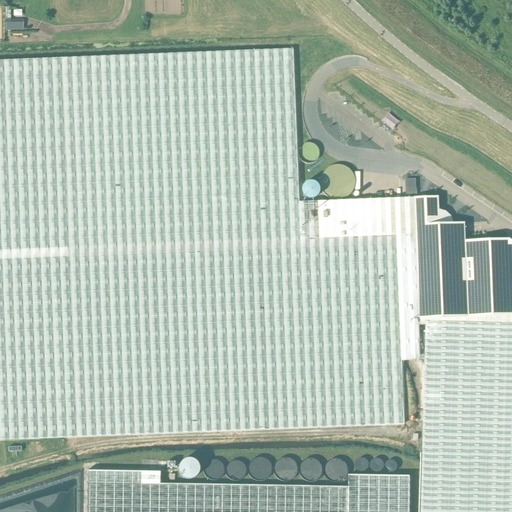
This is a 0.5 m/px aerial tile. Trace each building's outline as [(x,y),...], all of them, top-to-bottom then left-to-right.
[(23,30),(23,17),(8,18),(9,31),(23,30)] [(61,59),(0,61),(0,440),(76,438),(404,425),(401,372),(401,362),(413,361),(420,361),(419,326),(426,326),(424,424),(421,511),(511,511),(511,238),(511,239),(466,241),(466,237),(465,223),(454,223),(451,217),(446,212),(439,210),(439,197),(299,202),(295,100),(293,50),(221,53),(61,59)] [(321,122),(313,130),(334,153),(342,145),(321,122)] [(319,154),(318,150),(318,149),(316,147),(314,145),(312,144),(310,144),(306,145),(303,146),(300,149),(299,152),(299,154),(300,158),(302,161),(305,163),(306,164),(309,164),(312,164),(314,163),(316,162),(318,158),(319,154)] [(356,182),(356,179),(355,175),(353,172),(351,169),(348,167),(345,166),(342,165),(338,164),(334,165),(332,166),(330,167),(326,170),(324,172),(322,176),(321,179),(321,182),(322,186),(323,189),(325,193),(327,195),(330,197),(333,198),(336,199),(340,199),(344,199),(347,197),(350,196),(351,194),(354,191),(355,189),(356,185),(356,182)] [(304,197),(305,198),(307,198),(308,199),(309,199),(310,199),(312,199),(314,198),(315,198),(316,197),(317,196),(318,195),(318,194),(318,193),(319,192),(319,191),(319,190),(318,188),(318,187),(318,186),(317,186),(316,185),(316,184),(315,183),(314,183),(313,183),(312,182),(311,182),(310,182),(308,182),(307,183),(306,183),(305,184),(304,185),(303,186),(302,188),(302,189),(302,190),(302,191),(302,192),(302,193),(303,194),(303,195),(304,197)] [(198,463),(182,456),(175,472),(192,479),(198,463)] [(208,464),(219,479),(229,471),(237,480),(247,472),(237,460),(224,471),(215,459),(208,464)] [(250,471),(258,471),(257,479),(268,480),(269,459),(256,459),(255,465),(250,465),(250,471)] [(314,459),(308,465),(317,474),(323,468),(314,459)] [(97,478),(96,511),(408,511),(409,484),(97,478)]
